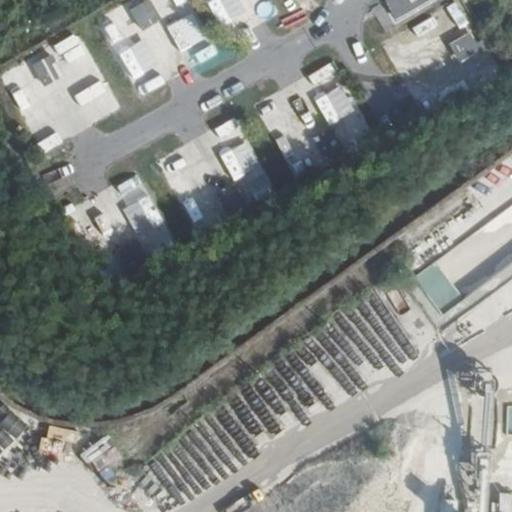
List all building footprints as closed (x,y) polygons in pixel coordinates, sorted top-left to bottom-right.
[(151,0),(149,0),(132,7),(141,29),(160,21),(151,0)] [(175,0),(166,2),(171,30),(194,26),(189,0),(175,0)] [(384,0),(395,21),(435,1),(434,0),(384,0)] [(402,34),(418,64),(445,49),(429,20),(402,34)] [(448,42),(460,63),(482,52),(471,30),(448,42)] [(146,38),(118,48),(129,78),(157,68),(146,38)] [(86,41),(56,50),(65,78),(95,70),(86,41)] [(34,60),(41,85),(61,79),(54,55),(34,60)] [(329,64),(311,73),(320,90),(338,82),(329,64)] [(236,125),(221,135),(231,151),(246,141),(236,125)] [(112,189),(139,239),(123,247),(134,267),(174,245),(137,176),(112,189)] [(419,274),(439,308),(457,297),(436,264),(419,274)]
